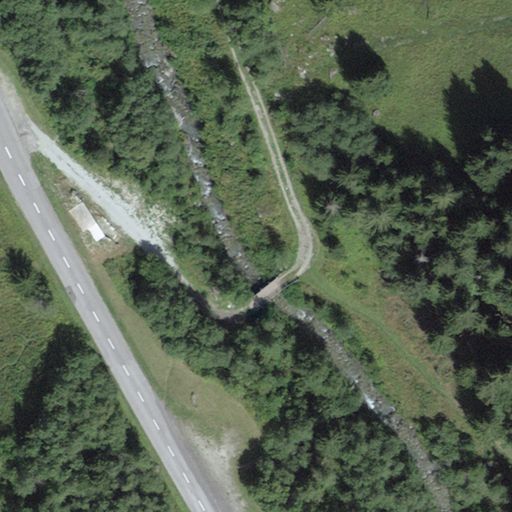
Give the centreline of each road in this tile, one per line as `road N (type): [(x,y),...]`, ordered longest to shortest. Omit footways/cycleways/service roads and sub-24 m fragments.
road 1 (track): [(0,109),(195,293),(241,312),(295,272),(306,232),(220,0)]
road 2 (tertiary): [(204,511),(0,131)]
